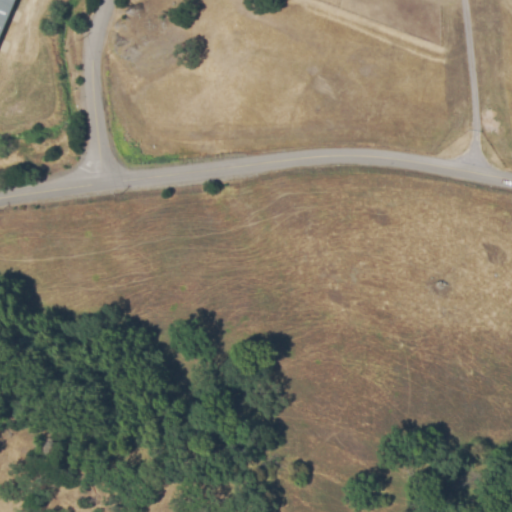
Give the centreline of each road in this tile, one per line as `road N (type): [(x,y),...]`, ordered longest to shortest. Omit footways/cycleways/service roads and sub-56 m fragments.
road 1 (tertiary): [(0,204),(334,155),(511,183)]
road 2 (tertiary): [(107,0),(89,80),(97,184)]
